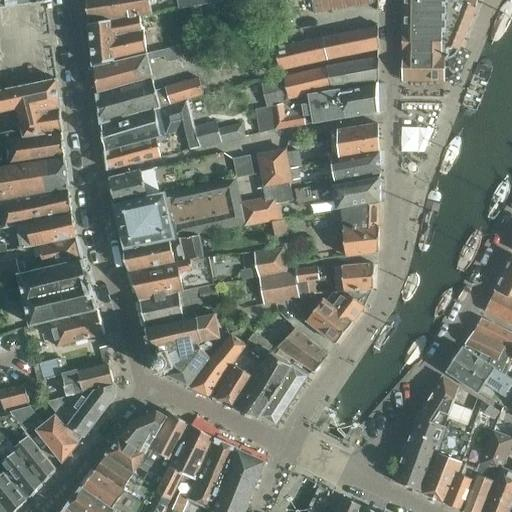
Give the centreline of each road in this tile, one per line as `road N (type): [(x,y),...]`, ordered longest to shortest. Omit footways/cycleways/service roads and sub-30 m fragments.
road 1 (tertiary): [(143,383),(92,181),(73,0)]
road 2 (residential): [(368,483),(511,234)]
road 3 (unclassified): [(488,0),(392,234)]
road 4 (residential): [(392,234),(384,294),(286,443)]
road 5 (residential): [(390,0),(392,234)]
road 6 (tertiary): [(42,511),(143,383)]
road 7 (tertiary): [(286,443),(143,383)]
